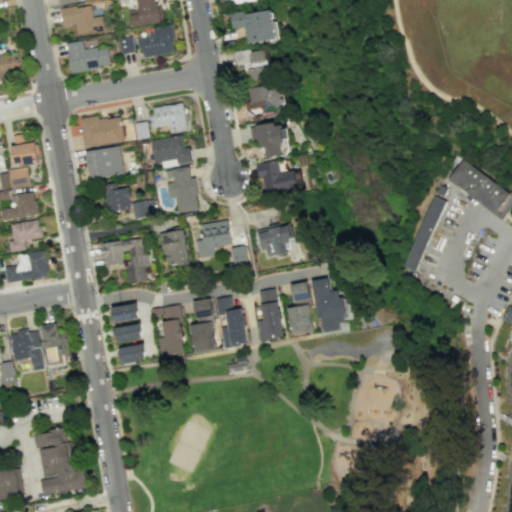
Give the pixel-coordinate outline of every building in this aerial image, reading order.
[(134,0),(136,8),(128,9),(130,26),(162,23),(160,2),(164,2),(164,0),(134,0)] [(61,25),(75,23),(76,33),(104,30),(102,15),(92,16),(90,4),(59,8),(61,25)] [(229,14),(231,28),(243,26),(245,43),(278,38),(275,20),(270,21),(268,8),(229,14)] [(135,38),(137,48),(141,47),(142,57),(175,52),(171,25),(151,27),(152,35),(135,38)] [(118,37),(120,54),(133,52),(131,36),(118,37)] [(110,66),(108,46),(83,49),(82,40),(66,42),(70,71),(110,66)] [(234,53),(237,66),(243,65),(247,80),(269,75),(263,47),(234,53)] [(0,80),(0,79),(21,77),(18,51),(0,53),(0,80)] [(279,103),(276,83),(248,86),(250,100),(245,101),(246,109),(265,107),(265,105),(279,103)] [(168,125),(169,132),(186,129),(182,102),(149,107),(152,127),(168,125)] [(79,117),(83,146),(123,141),(119,116),(98,119),(97,115),(79,117)] [(135,139),(147,137),(146,121),(133,123),(135,139)] [(279,122),(248,126),(250,138),(257,138),(258,148),(264,147),(265,157),(284,154),(279,122)] [(34,142),(24,143),(22,133),(10,135),(15,166),(37,162),(34,142)] [(191,162),(189,146),(183,147),(182,135),(150,138),(153,166),(191,162)] [(89,179),(123,173),(119,145),(85,151),(89,179)] [(500,219),(511,202),(511,195),(460,159),(445,179),(500,219)] [(255,163),(257,178),(262,177),(264,193),(298,188),(295,170),(279,172),(277,160),(255,163)] [(10,187),(29,185),(27,166),(8,168),(10,187)] [(198,209),(194,177),(190,177),(188,166),(164,170),(166,181),(165,181),(168,197),(174,196),(176,212),(198,209)] [(0,188),(0,191),(0,190),(0,199),(11,198),(6,172),(0,172),(0,188)] [(116,188),(115,182),(102,184),(107,212),(130,208),(127,186),(116,188)] [(37,214),(34,191),(15,194),(17,206),(0,209),(0,212),(1,220),(37,214)] [(444,201),(411,271),(399,265),(432,196),(444,201)] [(134,219),(154,213),(150,198),(130,203),(134,219)] [(10,222),(12,240),(8,240),(10,251),(25,249),(24,239),(41,237),(39,219),(10,222)] [(195,240),(198,258),(214,255),(213,247),(231,244),(227,219),(200,224),(203,239),(195,240)] [(256,229),(264,257),(287,252),(285,246),(294,243),(289,223),(279,226),(279,223),(256,229)] [(160,232),(165,268),(188,266),(184,229),(160,232)] [(101,242),(104,265),(124,263),(126,283),(146,281),(144,266),(145,266),(142,237),(101,242)] [(246,264),(245,246),(231,247),(232,265),(246,264)] [(16,253),(17,264),(4,266),(6,282),(49,276),(45,250),(16,253)] [(311,280),(320,331),(338,328),(337,322),(345,321),(340,289),(330,290),(328,277),(311,280)] [(290,283),(292,301),(310,299),(308,281),(290,283)] [(260,341),(284,335),(273,288),(257,291),(263,319),(255,321),(260,341)] [(223,347),(247,344),(242,307),(232,309),(230,296),(214,298),(217,314),(225,313),(227,326),(220,327),(223,347)] [(194,318),(212,317),(211,298),(193,299),(194,318)] [(292,334),(313,331),(308,303),(287,307),(292,334)] [(137,319),(135,304),(111,306),(112,321),(137,319)] [(157,337),(160,357),(186,353),(178,304),(162,306),(164,320),(161,321),(163,336),(157,337)] [(511,307),(507,305),(500,319),(511,324),(511,307)] [(216,349),(210,321),(189,324),(194,353),(216,349)] [(41,325),(47,366),(68,364),(64,332),(58,333),(56,323),(41,325)] [(113,327),(115,342),(141,339),(139,324),(113,327)] [(13,359),(30,357),(32,369),(42,368),(36,328),(9,332),(13,359)] [(145,359),(142,343),(117,348),(120,363),(145,359)] [(234,356),(235,362),(245,360),(244,354),(234,356)] [(0,361),(0,370),(1,384),(14,383),(12,360),(0,361)] [(226,372),(247,369),(246,360),(245,360),(235,362),(225,364),(226,372)] [(85,487),(82,469),(72,471),(66,428),(33,432),(35,449),(38,448),(42,477),(39,477),(42,494),(85,487)] [(0,498),(23,494),(18,466),(0,469),(0,498)]
